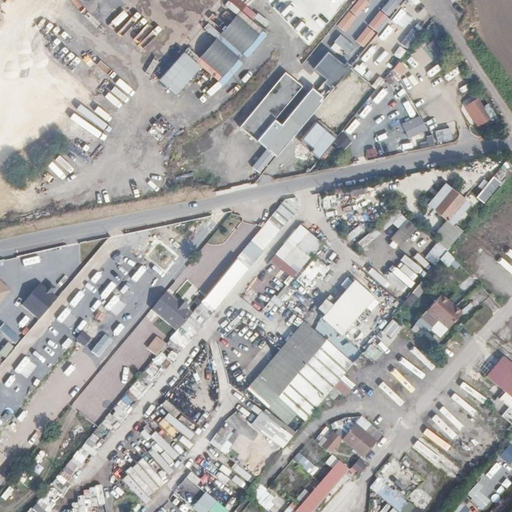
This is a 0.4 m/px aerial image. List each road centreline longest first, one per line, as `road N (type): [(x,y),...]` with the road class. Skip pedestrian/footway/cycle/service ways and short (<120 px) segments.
road 1 (residential): [(0,250),(511,143)]
road 2 (unknown): [(207,332),(60,511)]
road 3 (unknown): [(207,332),(216,372),(211,428),(143,511)]
road 4 (unknown): [(325,182),(207,332)]
